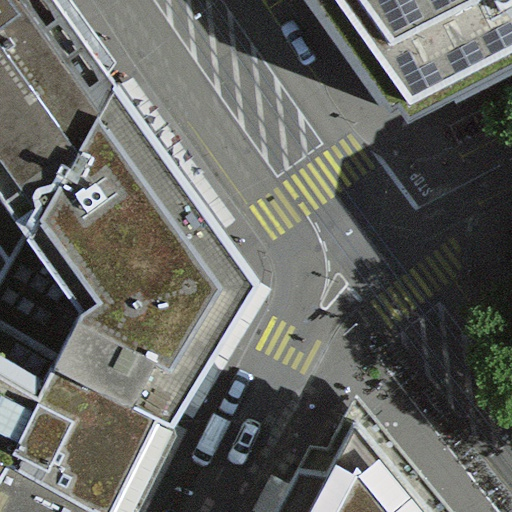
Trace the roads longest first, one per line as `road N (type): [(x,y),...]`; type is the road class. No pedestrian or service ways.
road 1 (unclassified): [(120,0),(317,292)]
road 2 (tertiary): [(400,219),(241,0)]
road 3 (unclassified): [(317,292),(200,511)]
road 4 (tertiary): [(511,363),(400,219)]
road 5 (unclassified): [(511,159),(400,219)]
